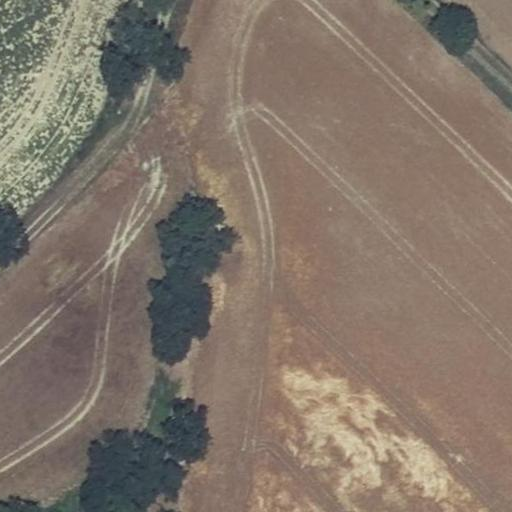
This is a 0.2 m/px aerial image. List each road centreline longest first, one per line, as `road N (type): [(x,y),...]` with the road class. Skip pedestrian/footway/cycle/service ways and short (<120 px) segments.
road 1 (track): [(186,0),(129,166),(0,283)]
road 2 (track): [(511,93),(416,0)]
